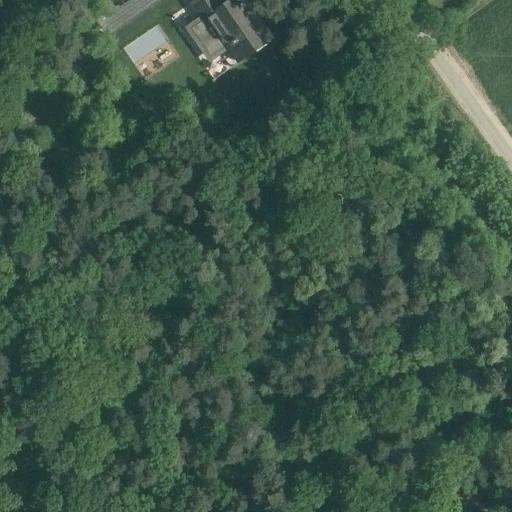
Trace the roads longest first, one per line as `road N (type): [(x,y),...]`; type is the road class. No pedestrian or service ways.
road 1 (unclassified): [(511,155),(398,0)]
road 2 (track): [(511,429),(383,511)]
